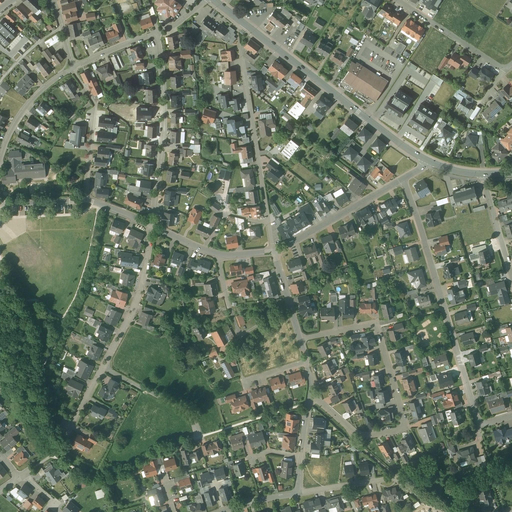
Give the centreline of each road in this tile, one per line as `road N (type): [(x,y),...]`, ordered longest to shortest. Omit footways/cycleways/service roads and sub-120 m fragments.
road 1 (residential): [(301,340),(374,324),(404,420),(395,431),(361,435),(310,396)]
road 2 (residential): [(511,415),(485,422),(475,413),(403,178)]
road 3 (tertiary): [(213,0),(428,162)]
road 4 (residential): [(274,250),(239,47)]
road 5 (residential): [(157,32),(164,115),(149,226)]
road 6 (residential): [(299,492),(395,478),(453,511)]
road 7 (residential): [(149,226),(136,299),(102,367)]
road 8 (residential): [(274,250),(403,178)]
road 9 (residential): [(149,226),(219,254),(274,250)]
road 10 (residential): [(396,0),(504,71)]
road 11 (residential): [(102,367),(183,408),(197,437)]
road 12 (residential): [(71,67),(27,104),(0,162)]
